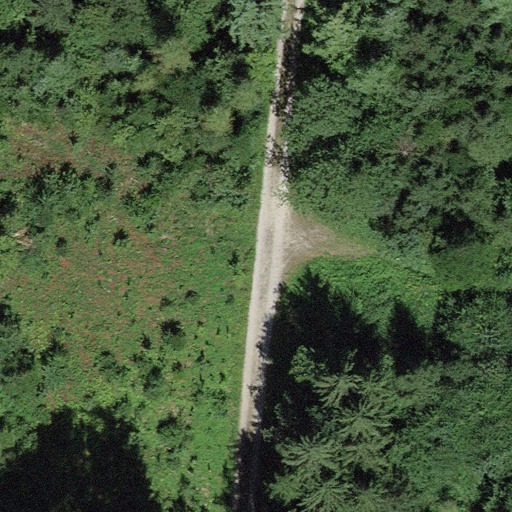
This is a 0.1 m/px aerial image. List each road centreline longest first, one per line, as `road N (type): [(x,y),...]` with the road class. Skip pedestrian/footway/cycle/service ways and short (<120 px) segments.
road 1 (track): [(296,0),(242,511)]
road 2 (track): [(511,301),(276,236)]
